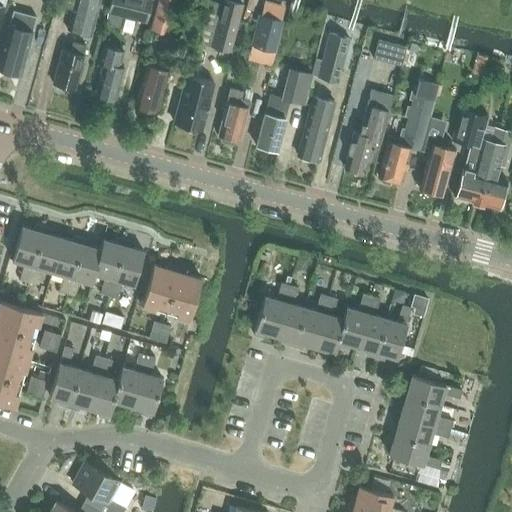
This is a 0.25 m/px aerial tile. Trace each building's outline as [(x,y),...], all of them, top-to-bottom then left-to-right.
[(91,36),(100,0),(75,0),(68,30),(91,36)] [(111,0),(108,13),(146,23),(152,0),(111,0)] [(167,35),(176,0),(159,0),(152,31),(167,35)] [(206,1),(195,42),(229,51),(241,4),(225,0),(219,0),(218,4),(206,1)] [(0,57),(0,68),(20,74),(36,17),(13,11),(0,57)] [(274,52),(283,21),(260,15),(252,46),(274,52)] [(311,75),(312,75),(338,82),(350,39),(330,33),(323,60),(315,58),(311,72),(311,75)] [(401,66),(406,46),(378,39),(373,57),(401,66)] [(81,55),(83,46),(69,42),(67,51),(62,50),(53,83),(75,89),(84,55),(81,55)] [(116,100),(124,68),(119,67),(123,51),(103,46),(99,63),(104,64),(96,95),(98,100),(105,102),(112,98),(116,100)] [(311,75),(311,72),(288,67),(281,96),(271,94),(269,101),(266,113),(263,112),(255,144),(278,150),(286,118),(285,118),(289,101),(304,105),(312,75),(311,75)] [(157,113),(168,73),(157,70),(156,74),(152,73),(150,79),(143,77),(135,107),(157,113)] [(187,74),(175,123),(201,130),(214,81),(187,74)] [(429,118),(433,100),(438,83),(417,78),(413,94),(414,95),(405,129),(401,128),(397,143),(388,141),(378,176),(402,182),(411,147),(422,150),(426,135),(424,134),(429,118)] [(240,140),(243,129),(250,102),(243,100),(245,93),(230,89),(218,135),(240,140)] [(354,132),(344,168),(366,173),(369,160),(375,162),(392,95),(370,89),(358,134),(354,132)] [(320,160),(328,129),(335,102),(313,96),(304,129),(298,154),(300,155),(302,159),(308,161),(312,158),(320,160)] [(465,144),(474,111),(459,107),(450,140),(465,144)] [(456,197),(477,203),(493,142),(481,139),(487,115),(474,111),(465,144),(478,148),(472,171),(463,169),(456,197)] [(454,149),(440,145),(445,122),(429,118),(424,134),(426,135),(422,150),(429,151),(420,188),(443,194),(454,149)] [(499,208),(507,180),(498,178),(500,167),(504,168),(511,139),(511,132),(497,129),(478,203),(499,208)] [(27,282),(43,226),(34,224),(33,229),(22,226),(12,259),(24,263),(19,279),(27,282)] [(52,271),(62,237),(51,234),(53,229),(43,226),(27,282),(36,284),(41,267),(52,271)] [(67,293),(83,238),(74,235),(72,240),(62,237),(52,271),(63,274),(58,291),(67,293)] [(108,295),(125,240),(116,237),(114,242),(103,239),(100,248),(101,248),(94,273),(95,273),(105,276),(100,292),(108,295)] [(101,248),(100,248),(90,245),(92,240),(83,238),(67,293),(75,295),(80,279),(92,282),(95,273),(94,273),(101,248)] [(125,240),(108,295),(116,297),(121,280),(134,284),(143,250),(132,247),(134,242),(125,240)] [(165,312),(178,267),(168,264),(166,267),(153,264),(141,305),(165,312)] [(178,267),(165,312),(189,319),(201,277),(188,274),(189,270),(178,267)] [(275,335),(289,284),(288,284),(285,283),(281,282),(276,299),(264,295),(253,334),(263,336),(264,332),(275,335)] [(293,345),(304,307),(293,303),(298,287),(289,284),(275,335),(285,338),(284,343),(293,345)] [(394,291),(391,301),(402,304),(404,294),(394,291)] [(314,346),(329,296),(320,293),(315,310),(304,307),(293,345),(302,348),(304,343),(314,346)] [(357,345),(371,295),(363,293),(358,310),(346,306),(343,318),(336,345),(345,347),(346,342),(357,345)] [(375,356),(386,318),(375,314),(379,298),(371,295),(357,345),(367,349),(366,354),(375,356)] [(336,345),(343,318),(332,315),(337,298),(329,296),(314,346),(325,349),(323,354),(333,357),(336,345)] [(0,326),(34,336),(41,312),(0,300),(0,326)] [(386,318),(375,356),(384,359),(385,354),(396,357),(410,307),(402,304),(397,321),(386,318)] [(89,320),(98,323),(101,314),(91,310),(89,320)] [(105,311),(101,323),(120,328),(124,316),(105,311)] [(157,340),(162,323),(153,321),(149,337),(157,340)] [(162,323),(157,340),(165,342),(170,326),(162,323)] [(0,351),(28,359),(34,336),(0,326),(0,351)] [(42,338),(58,343),(61,335),(44,330),(42,338)] [(56,351),(58,343),(42,338),(39,347),(56,351)] [(156,357),(159,347),(150,344),(147,355),(132,405),(143,408),(141,413),(151,416),(162,377),(150,374),(155,357),(156,357)] [(68,406),(79,368),(68,365),(73,348),(64,346),(49,396),(60,399),(59,404),(68,406)] [(0,376),(21,382),(28,359),(0,351),(0,376)] [(132,405),(147,355),(138,352),(134,369),(122,365),(118,379),(112,404),(120,407),(121,402),(132,405)] [(89,407),(104,357),(95,355),(91,371),(79,368),(68,406),(77,409),(78,404),(89,407)] [(112,404),(118,379),(107,376),(112,359),(104,357),(89,407),(99,410),(98,415),(108,418),(112,404)] [(40,370),(38,378),(47,381),(50,373),(40,370)] [(401,393),(439,404),(442,393),(459,398),(461,389),(411,374),(408,386),(403,384),(401,393)] [(0,401),(14,406),(21,382),(0,376),(0,401)] [(28,384),(45,389),(47,381),(38,378),(31,376),(28,384)] [(42,397),(45,389),(28,384),(26,393),(42,397)] [(436,415),(439,404),(401,393),(398,402),(403,404),(400,414),(450,429),(452,420),(436,415)] [(448,437),(450,429),(400,414),(397,425),(392,423),(389,432),(428,443),(431,432),(448,437)] [(425,455),(428,443),(389,432),(387,441),(392,443),(388,454),(439,468),(441,460),(425,455)] [(441,460),(439,468),(449,471),(451,462),(441,460)] [(124,511),(127,507),(124,506),(133,489),(120,481),(83,461),(72,482),(89,492),(83,502),(100,511),(124,511)] [(348,504),(376,511),(405,511),(389,506),(392,494),(359,485),(356,496),(351,495),(348,504)] [(100,511),(83,502),(77,511),(76,511),(56,500),(49,511),(100,511)]
